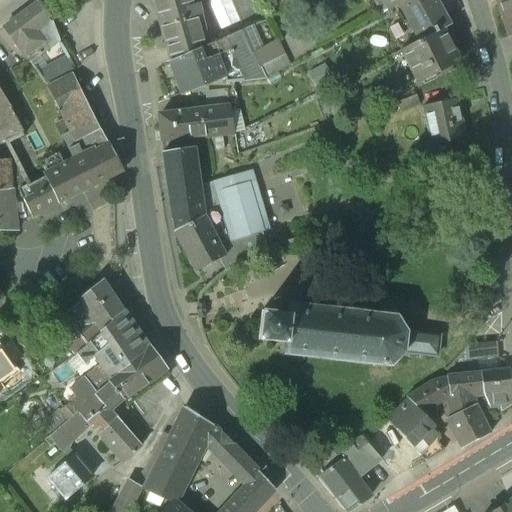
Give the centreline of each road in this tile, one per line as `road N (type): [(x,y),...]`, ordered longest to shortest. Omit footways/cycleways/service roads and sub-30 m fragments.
road 1 (secondary): [(318,511),(204,382),(167,321),(114,30),(116,0)]
road 2 (residential): [(479,0),(496,58),(504,142),(497,229),(511,356)]
road 3 (secondary): [(393,511),(511,442)]
